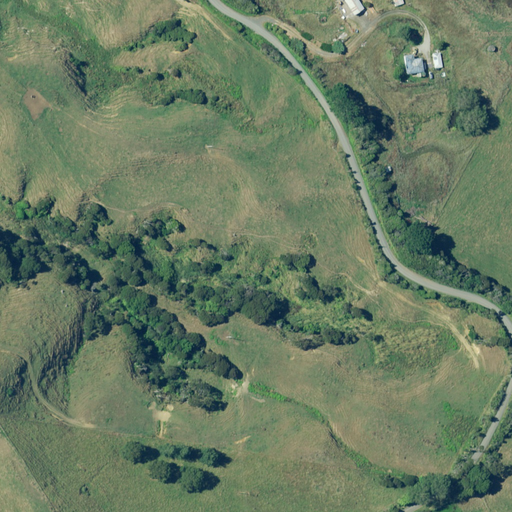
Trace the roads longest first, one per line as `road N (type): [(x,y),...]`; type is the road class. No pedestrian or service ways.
road 1 (unclassified): [(205,0),(270,45),(326,107),(393,261),(409,276),(487,305),(511,328)]
road 2 (unclassified): [(511,385),(460,480),(410,511)]
